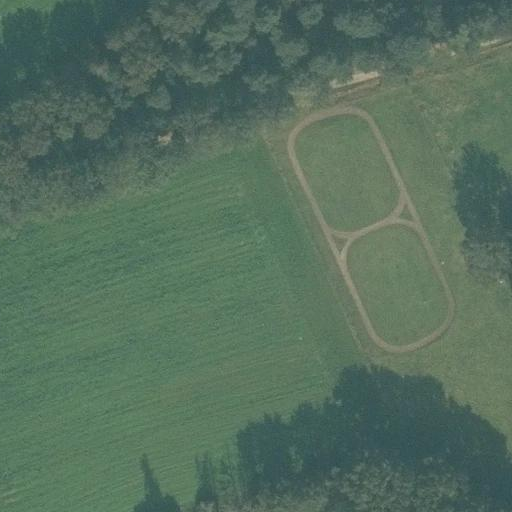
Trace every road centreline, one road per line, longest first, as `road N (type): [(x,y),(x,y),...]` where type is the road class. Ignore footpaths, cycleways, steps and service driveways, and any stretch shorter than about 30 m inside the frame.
road 1 (track): [(0,161),(20,165),(375,67),(511,20)]
road 2 (track): [(0,134),(174,0)]
